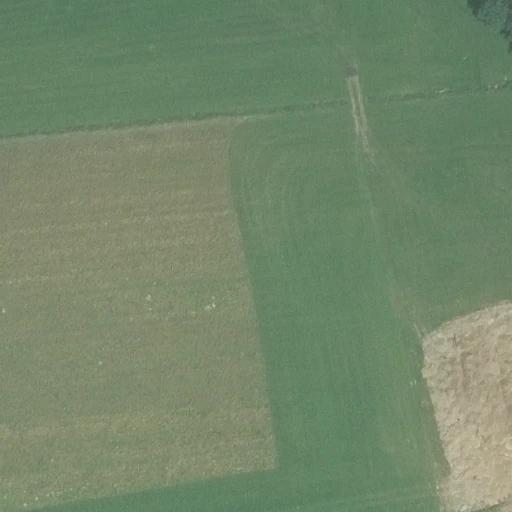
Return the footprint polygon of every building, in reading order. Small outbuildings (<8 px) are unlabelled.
[(355,190),(352,141),(322,143),(326,193),(343,192),(344,216),(374,215),(373,188),(355,190)] [(270,152),(237,155),(239,187),(289,184),(288,167),(296,166),(304,166),(302,144),(294,144),(269,146),(270,152)] [(76,241),(54,245),(57,262),(60,279),(62,290),(90,285),(88,276),(107,273),(99,225),(74,229),(76,241)] [(28,254),(10,257),(15,286),(60,279),(57,262),(52,233),(25,237),(28,254)] [(242,260),(228,261),(229,289),(263,286),(262,271),(292,270),(290,237),(241,240),(242,260)] [(0,280),(9,279),(4,250),(0,250),(0,280)] [(279,319),(279,305),(291,305),(290,295),(230,299),(232,323),(287,319),(287,318),(279,319)] [(81,308),(57,312),(64,351),(111,343),(107,318),(83,322),(81,308)] [(279,342),(278,328),(288,328),(287,319),(232,323),(233,323),(235,345),(279,342)] [(281,365),(279,342),(235,345),(236,368),(281,365)] [(68,375),(53,378),(55,391),(80,387),(78,375),(115,369),(111,343),(64,351),(68,375)] [(282,379),(281,365),(236,368),(237,390),(236,390),(236,391),(293,387),(293,386),(289,386),(289,379),(282,379)] [(285,413),(284,397),(294,396),(293,387),(236,391),(237,416),(285,413)] [(242,449),(239,449),(240,463),(292,459),(291,435),(298,435),(297,419),(265,421),(266,435),(242,437),(242,449)] [(0,450),(0,492),(16,490),(13,469),(3,471),(0,450)] [(137,453),(97,459),(101,483),(141,476),(137,453)] [(292,459),(240,463),(241,477),(244,476),(245,488),(270,487),(270,499),(311,496),(310,483),(294,484),(292,459)] [(141,476),(101,483),(105,505),(145,499),(141,476)] [(147,511),(145,499),(105,505),(105,511),(147,511)]
